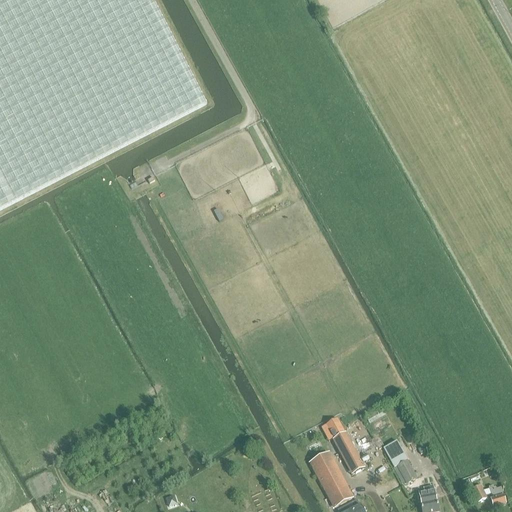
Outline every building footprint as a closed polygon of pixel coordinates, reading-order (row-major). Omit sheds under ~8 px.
[(0,0),(0,211),(206,106),(151,0),(0,0)] [(383,411),(367,420),(370,426),(386,417),(383,411)] [(334,441),(333,442),(352,476),(365,469),(346,434),(345,435),(337,421),(327,426),(334,441)] [(397,443),(383,450),(394,470),(397,468),(400,467),(408,462),(397,443)] [(334,509),(352,500),(328,455),(310,465),(334,509)] [(400,467),(397,468),(402,477),(399,478),(403,487),(406,485),(407,486),(418,480),(408,462),(400,467)] [(470,480),(466,482),(471,492),(475,490),(470,480)] [(475,490),(471,492),(477,504),(487,499),(485,496),(490,494),(492,500),(491,500),(494,509),(506,505),(504,496),(503,496),(501,489),(496,490),(496,488),(493,489),(493,487),(488,488),(489,490),(483,492),(481,487),(475,490)] [(434,490),(419,493),(421,503),(420,503),(421,511),(438,511),(435,494),(434,494),(434,490)] [(174,497),(166,500),(169,509),(177,506),(174,497)] [(357,502),(352,505),(339,511),(364,511),(363,511),(360,507),(361,506),(361,505),(359,506),(357,502)]
